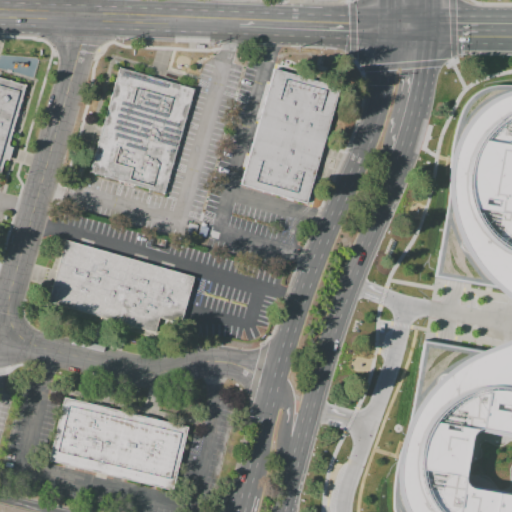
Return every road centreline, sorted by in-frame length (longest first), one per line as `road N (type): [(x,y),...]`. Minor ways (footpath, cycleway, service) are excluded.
road 1 (secondary): [(394,21),(362,143),(270,379),(246,492)]
road 2 (secondary): [(282,511),(346,286),(408,154)]
road 3 (residential): [(0,330),(88,16)]
road 4 (residential): [(0,338),(142,370),(208,360),(270,379)]
road 5 (primary): [(0,13),(238,19)]
road 6 (primary): [(238,19),(394,21)]
road 7 (secondary): [(408,154),(436,22)]
